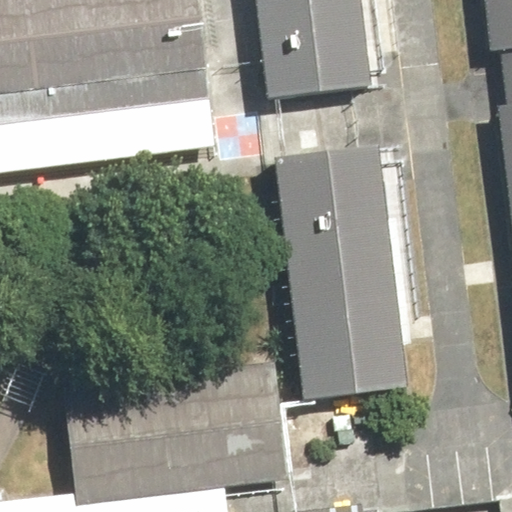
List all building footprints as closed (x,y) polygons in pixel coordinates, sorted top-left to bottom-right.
[(216,0),(0,0),(0,127),(228,103),(216,0)] [(357,0),(243,0),(254,96),(367,84),(357,0)] [(511,0),(496,0),(511,145),(511,0)] [(384,146),(257,159),(285,419),(413,405),(384,146)] [(255,350),(57,372),(70,488),(268,467),(255,350)] [(378,511),(377,501),(274,511),(378,511)]
